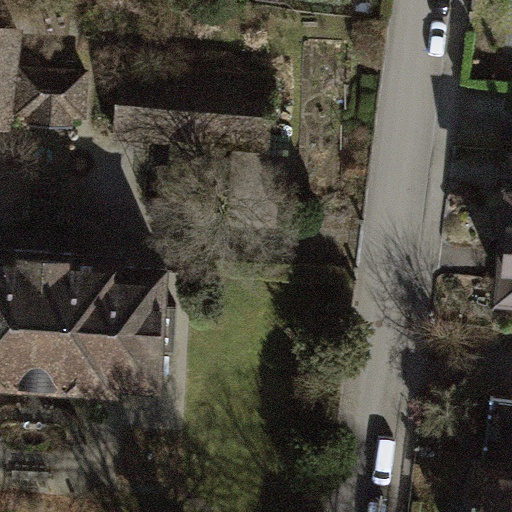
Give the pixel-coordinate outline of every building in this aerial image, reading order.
[(0,9),(0,120),(5,121),(6,111),(12,59),(17,12),(0,9)] [(111,56),(104,125),(241,139),(262,141),(269,72),(111,56)] [(84,64),(12,59),(6,111),(24,112),(23,120),(67,124),(69,114),(81,114),(84,64)] [(511,195),(503,294),(511,294),(511,195)] [(0,236),(0,379),(114,387),(115,377),(157,379),(165,256),(124,254),(124,245),(0,236)] [(476,511),(511,511),(511,397),(491,395),(476,511)]
